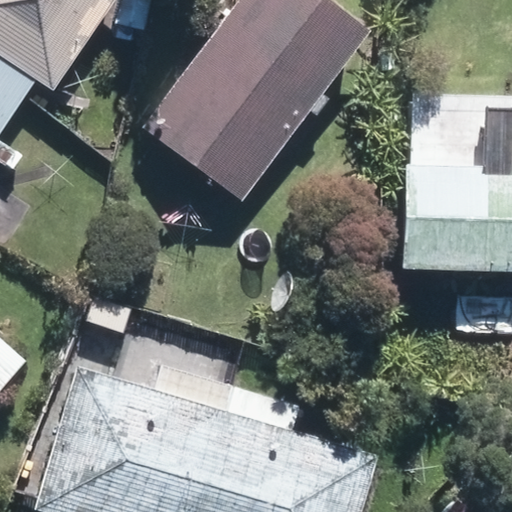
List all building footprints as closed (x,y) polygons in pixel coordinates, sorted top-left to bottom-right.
[(0,0),(0,64),(34,86),(38,81),(55,93),(115,0),(0,0)] [(240,0),(141,133),(241,207),(311,114),(316,118),(328,102),(322,97),(369,34),(321,0),(240,0)] [(0,140),(34,86),(0,64),(0,165),(12,173),(22,157),(0,142),(0,140)] [(511,125),(492,125),(491,180),(460,179),(460,171),(386,169),(383,275),(511,278),(511,125)] [(7,320),(59,350),(90,301),(38,269),(7,320)] [(37,511),(192,511),(222,411),(78,368),(35,511),(37,511)] [(222,412),(192,511),(352,511),(370,456),(222,412)]
